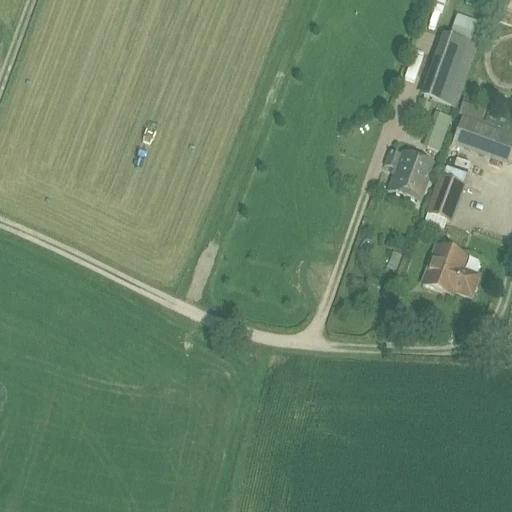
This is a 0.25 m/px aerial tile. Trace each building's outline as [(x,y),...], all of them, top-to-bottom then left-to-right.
[(455,110),(477,48),(441,35),(419,98),(455,110)] [(438,154),(450,120),(434,114),(421,148),(438,154)] [(450,147),(509,168),(511,159),(511,134),(462,116),(450,147)] [(419,204),(433,164),(401,153),(400,156),(388,152),(383,167),(394,172),(387,192),(419,204)] [(438,177),(424,215),(427,216),(445,223),(451,225),(465,187),(462,185),(441,179),(438,177)] [(468,259),(434,247),(419,288),(453,300),(454,297),(472,303),(481,277),(464,270),(468,259)]
